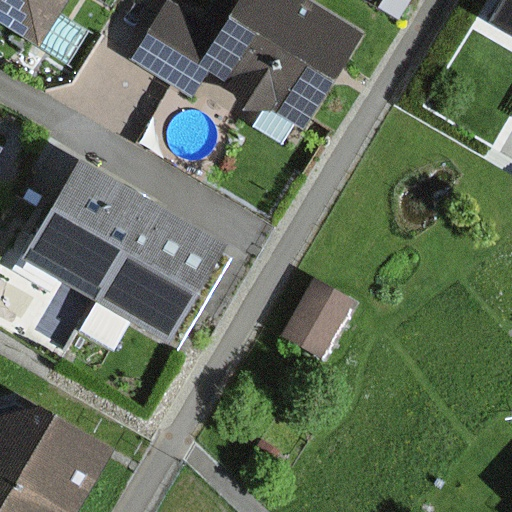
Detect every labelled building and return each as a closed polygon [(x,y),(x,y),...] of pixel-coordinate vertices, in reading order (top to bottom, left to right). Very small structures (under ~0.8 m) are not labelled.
[(0,0),(0,22),(41,47),(70,0),(0,0)] [(238,0),(220,30),(170,0),(166,0),(129,61),(194,101),(210,74),(228,85),(245,110),(275,114),(306,132),(366,35),(309,0),(238,0)] [(511,36),(511,0),(504,0),(490,23),(511,36)] [(158,206),(81,162),(25,260),(101,304),(158,206)] [(158,206),(101,304),(173,345),(230,246),(158,206)] [(323,360),(354,301),(313,279),(281,337),(323,360)] [(81,511),(118,451),(43,407),(4,417),(0,424),(0,511),(81,511)]
